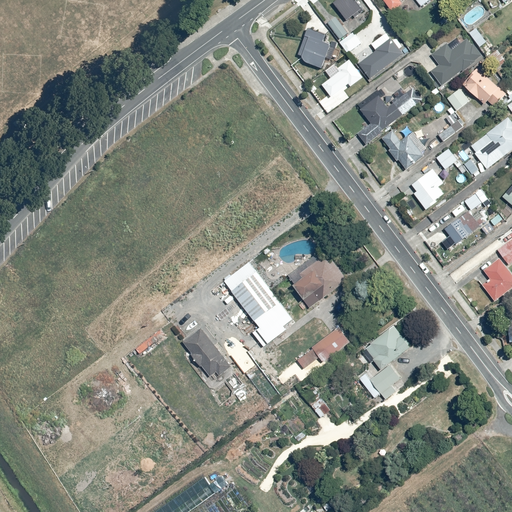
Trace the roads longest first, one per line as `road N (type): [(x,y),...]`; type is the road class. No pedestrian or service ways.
road 1 (residential): [(511,401),(229,26)]
road 2 (tertiary): [(229,26),(123,107),(0,233)]
